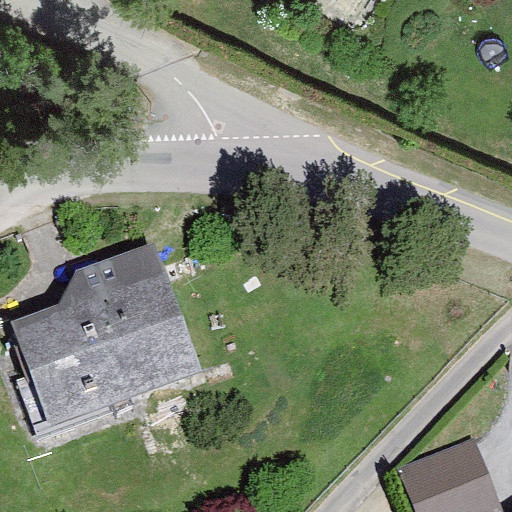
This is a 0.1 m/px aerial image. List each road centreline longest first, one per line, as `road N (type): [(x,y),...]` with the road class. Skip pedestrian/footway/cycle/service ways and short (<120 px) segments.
road 1 (unclassified): [(238,158),(348,175),(511,242)]
road 2 (residential): [(238,158),(177,80),(23,12)]
road 3 (residential): [(333,511),(511,327)]
road 4 (unclassified): [(55,162),(238,158)]
